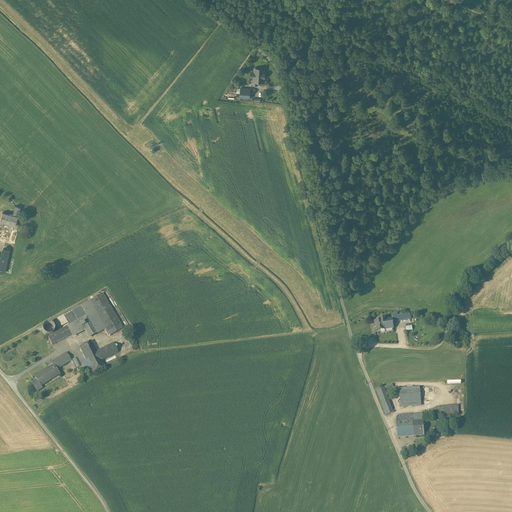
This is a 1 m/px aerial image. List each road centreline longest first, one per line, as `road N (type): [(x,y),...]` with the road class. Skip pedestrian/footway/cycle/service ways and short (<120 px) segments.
road 1 (unclassified): [(200,0),(280,72),(356,348)]
road 2 (track): [(356,348),(436,346),(462,291),(511,245)]
road 3 (track): [(284,89),(386,113),(464,160)]
road 4 (residential): [(356,348),(431,511)]
road 5 (residential): [(108,511),(0,370)]
